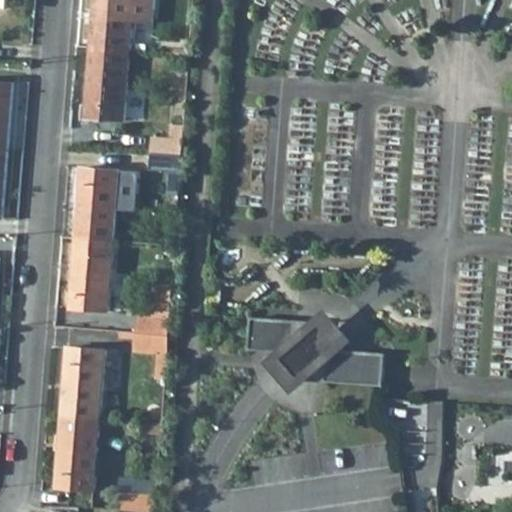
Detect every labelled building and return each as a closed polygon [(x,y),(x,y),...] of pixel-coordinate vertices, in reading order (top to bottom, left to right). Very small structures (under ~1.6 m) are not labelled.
[(155,0),(96,0),(93,47),(132,49),(134,21),(154,23),(155,0)] [(126,120),(132,49),(93,47),(87,117),(126,120)] [(0,148),(9,150),(14,82),(0,81),(0,148)] [(173,125),(171,138),(155,137),(153,153),(184,155),(186,126),(173,125)] [(0,216),(3,217),(9,150),(0,148),(0,216)] [(181,195),(184,155),(153,153),(152,169),(171,171),(169,194),(181,195)] [(117,240),(122,170),(84,167),(78,238),(117,240)] [(168,214),(179,214),(181,195),(169,194),(168,214)] [(111,311),(117,240),(78,238),(73,308),(111,311)] [(156,283),(153,315),(141,314),(139,332),(170,334),(174,284),(156,283)] [(356,340),(328,308),(296,336),(295,340),(293,342),(290,345),(288,350),(288,353),(277,352),(267,362),(296,394),(327,366),(327,364),(329,362),(331,360),(333,358),(335,354),(335,351),(344,351),(356,340)] [(277,352),(288,353),(288,350),(290,345),(293,342),(295,340),(296,336),(296,322),(252,319),(250,351),(277,352)] [(167,379),(170,334),(139,332),(138,349),(160,350),(157,378),(167,379)] [(103,419),(108,348),(70,346),(64,417),(103,419)] [(344,351),(335,351),(335,354),(333,358),(331,360),(329,362),(327,364),(327,366),(326,382),(384,385),(386,354),(344,351)] [(405,422),(405,433),(426,434),(428,401),(390,399),(389,421),(405,422)] [(97,490),(103,419),(64,417),(59,487),(97,490)] [(143,432),(163,433),(164,423),(143,422),(143,432)] [(127,494),(136,495),(138,477),(121,475),(119,493),(127,494)] [(138,477),(136,495),(127,494),(125,508),(156,511),(159,480),(138,477)]
